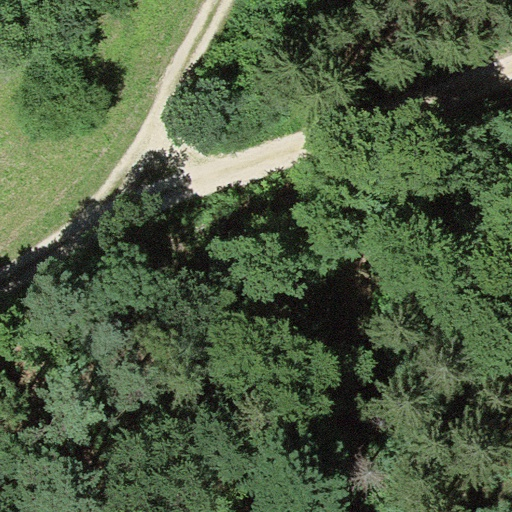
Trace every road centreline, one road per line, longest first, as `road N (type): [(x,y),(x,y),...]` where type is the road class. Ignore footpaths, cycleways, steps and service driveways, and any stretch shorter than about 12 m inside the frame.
road 1 (track): [(0,280),(149,178),(252,163),(511,55)]
road 2 (track): [(224,0),(156,117),(149,178)]
